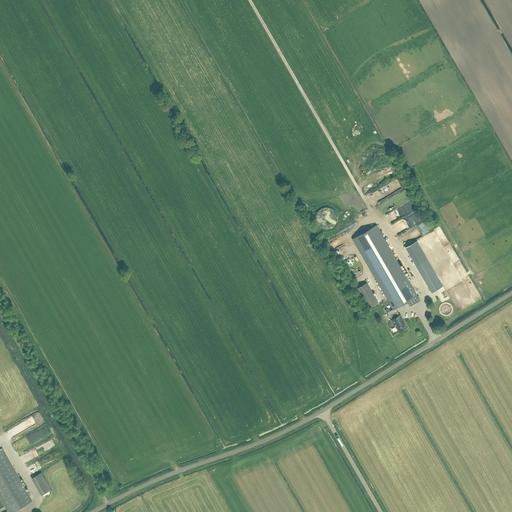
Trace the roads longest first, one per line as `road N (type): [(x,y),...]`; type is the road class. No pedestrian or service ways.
road 1 (unclassified): [(92,511),(322,410),(511,292)]
road 2 (track): [(370,211),(249,0)]
